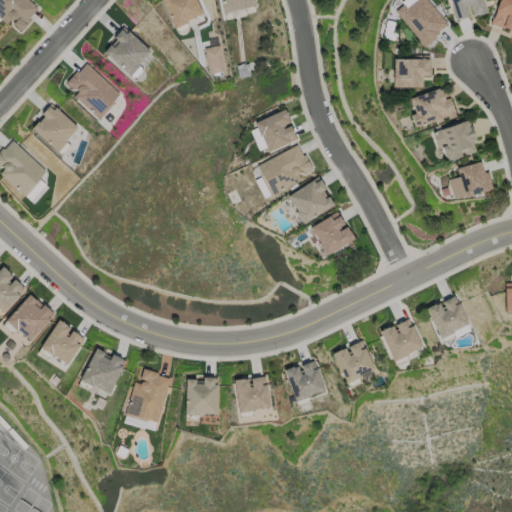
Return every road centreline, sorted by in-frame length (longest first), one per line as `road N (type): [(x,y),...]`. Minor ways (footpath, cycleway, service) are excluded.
road 1 (residential): [(511,230),(298,328),(210,343),(123,322),(80,295),(0,220)]
road 2 (residential): [(294,0),(322,116),(405,278)]
road 3 (residential): [(93,0),(0,103)]
